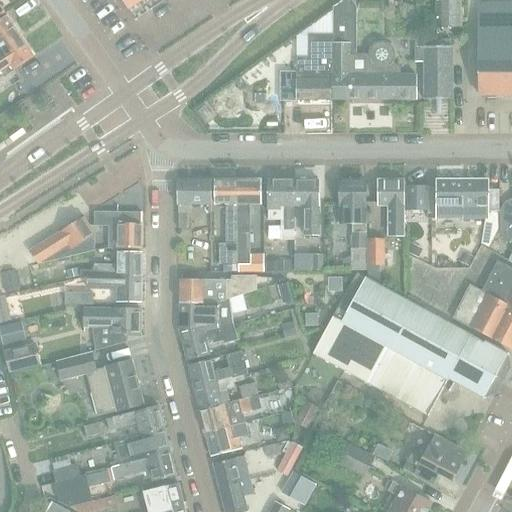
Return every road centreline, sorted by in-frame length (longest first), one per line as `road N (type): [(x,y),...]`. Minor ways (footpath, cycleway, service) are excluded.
road 1 (residential): [(168,149),(157,329),(209,511)]
road 2 (residential): [(511,148),(168,149)]
road 3 (tertiary): [(135,113),(290,0)]
road 4 (tertiary): [(0,196),(135,113)]
road 5 (residential): [(135,113),(57,0)]
